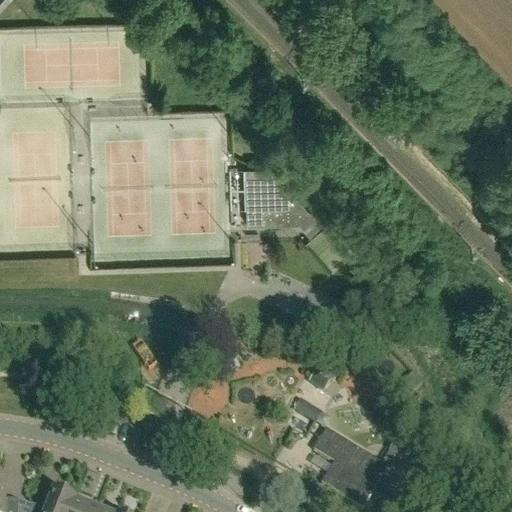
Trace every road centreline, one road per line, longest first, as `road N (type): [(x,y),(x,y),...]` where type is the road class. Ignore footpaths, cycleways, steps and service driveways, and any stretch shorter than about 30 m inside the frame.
road 1 (unclassified): [(151,471),(228,287),(244,285),(345,334)]
road 2 (tertiary): [(151,471),(0,427)]
